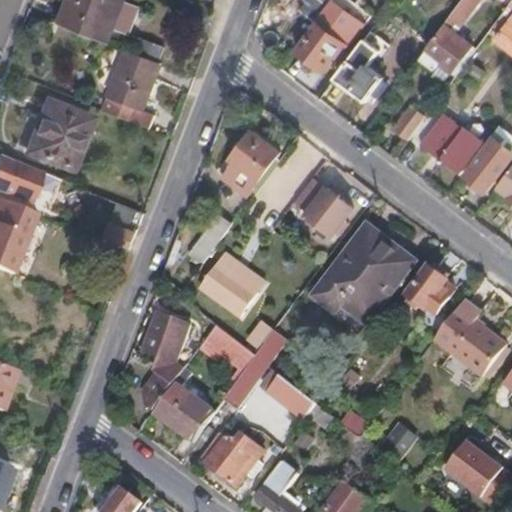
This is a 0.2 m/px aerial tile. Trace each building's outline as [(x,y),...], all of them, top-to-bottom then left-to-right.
[(110,44),(126,0),(73,0),(63,25),(110,44)] [(365,15),(344,0),(332,0),(316,22),(297,49),(324,69),(365,15)] [(332,0),(310,0),(302,12),(316,22),(332,0)] [(456,33),(480,0),(464,0),(446,25),(456,33)] [(511,51),(511,18),(497,40),(511,51)] [(473,46),(456,33),(446,25),(418,62),(434,75),(442,64),(453,72),(473,46)] [(367,37),(350,60),(335,80),(348,90),(350,88),(368,101),(375,92),(380,97),(390,85),(384,80),(386,77),(370,65),(383,49),(367,37)] [(144,112),(162,65),(128,51),(109,99),(134,109),(130,121),(151,129),(156,117),(144,112)] [(71,169),(91,117),(46,100),(26,151),(71,169)] [(408,142),(427,117),(412,107),(394,131),(408,142)] [(424,143),(464,173),(484,144),(444,113),(424,143)] [(511,140),(499,131),(495,137),(497,139),(511,150),(511,140)] [(238,164),(227,179),(248,195),(280,152),(255,132),(234,161),(238,164)] [(488,193),(511,160),(511,150),(497,139),(467,177),(488,193)] [(0,188),(30,200),(41,171),(0,155),(0,188)] [(511,170),(498,189),(511,199),(510,202),(511,203),(511,170)] [(336,236),(355,210),(320,183),(301,210),(336,236)] [(23,252),(29,250),(30,245),(31,241),(29,236),(30,234),(38,212),(0,197),(0,267),(15,273),(23,252)] [(208,260),(233,226),(219,215),(199,243),(201,245),(196,251),(208,260)] [(130,249),(136,236),(109,225),(104,239),(130,249)] [(349,301),(376,321),(418,263),(389,241),(385,247),(364,231),(315,299),(338,316),(349,301)] [(228,256),(221,265),(260,296),(268,287),(228,256)] [(260,296),(221,265),(202,289),(241,320),(260,296)] [(448,281),(433,270),(410,299),(425,310),(426,309),(436,315),(454,290),(446,284),(448,281)] [(468,302),(436,342),(485,378),(509,346),(478,324),(484,314),(468,302)] [(156,313),(142,353),(160,359),(178,366),(191,326),(156,313)] [(246,371),(256,357),(219,328),(204,349),(218,361),(223,354),(246,371)] [(289,342),(275,332),(256,357),(270,368),(289,342)] [(239,410),(270,368),(256,357),(246,371),(226,400),(239,410)] [(178,366),(160,359),(157,373),(160,375),(146,394),(149,407),(158,414),(178,385),(187,372),(178,366)] [(0,408),(2,410),(17,370),(0,363),(0,408)] [(306,422),(311,415),(318,405),(277,373),(269,383),(276,388),(271,395),(306,422)] [(156,416),(194,445),(208,426),(217,413),(178,385),(158,414),(156,416)] [(220,436),(239,410),(226,400),(217,413),(208,426),(220,436)] [(328,429),(337,419),(322,408),(318,405),(311,415),(328,429)] [(362,439),(370,429),(352,415),(344,425),(362,439)] [(266,454),(243,436),(238,443),(230,437),(208,465),(239,489),(266,454)] [(511,490),(511,476),(471,445),(449,474),(497,510),(511,490)] [(17,468),(0,461),(0,510),(1,511),(17,468)] [(299,511),(282,499),(299,476),(284,465),(257,500),(273,511),(299,511)] [(372,511),(375,508),(347,486),(326,511),(372,511)] [(136,511),(142,504),(124,491),(121,496),(115,491),(100,511),(136,511)]
